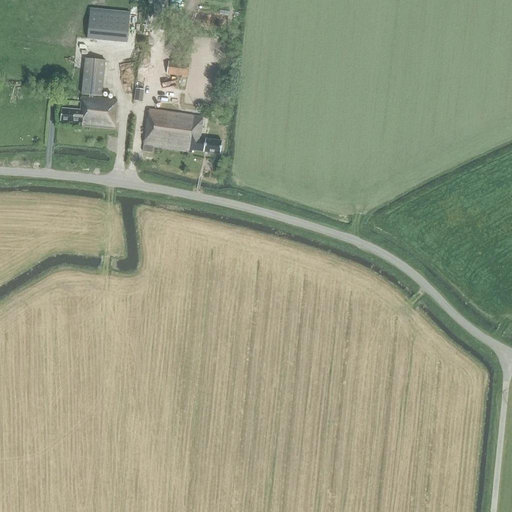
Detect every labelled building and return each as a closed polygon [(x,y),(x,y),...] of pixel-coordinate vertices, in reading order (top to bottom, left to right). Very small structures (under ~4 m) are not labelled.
[(89,9),(87,39),(127,43),(129,13),(89,9)] [(84,59),(81,95),(89,96),(88,98),(92,98),(92,96),(101,97),(105,61),(84,59)] [(187,77),(188,65),(168,62),(166,74),(187,77)] [(144,89),(135,88),(134,100),(142,101),(144,89)] [(114,130),(117,100),(92,98),(88,98),(81,97),(80,111),(61,109),(59,121),(81,124),(81,127),(114,130)] [(219,155),(221,142),(200,139),(203,117),(148,109),(142,152),(152,153),(153,147),(191,153),(191,150),(219,155)]
